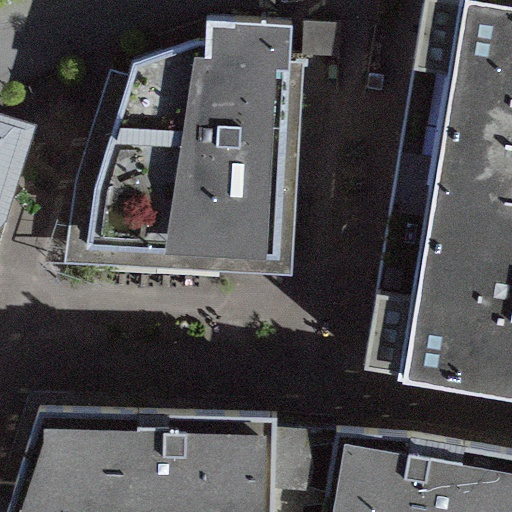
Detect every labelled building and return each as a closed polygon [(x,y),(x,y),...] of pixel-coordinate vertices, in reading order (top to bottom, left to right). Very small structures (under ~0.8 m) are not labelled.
[(511,0),(423,0),(364,360),(398,366),(398,370),(501,387),(501,383),(511,384),(511,0)] [(130,70),(95,182),(89,227),(87,241),(101,242),(279,251),(292,17),(207,12),(206,36),(196,35),(134,56),(130,70)] [(0,200),(24,125),(0,117),(0,200)] [(40,401),(23,456),(15,479),(0,478),(0,511),(273,511),(277,408),(40,401)] [(511,511),(511,445),(411,428),(336,422),(320,511),(511,511)]
